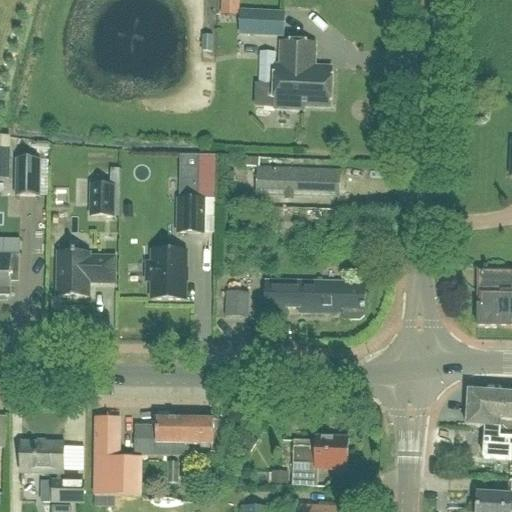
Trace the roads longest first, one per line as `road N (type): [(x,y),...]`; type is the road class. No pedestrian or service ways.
road 1 (tertiary): [(414,372),(0,373)]
road 2 (unclassified): [(414,372),(431,0)]
road 3 (unclassified): [(406,511),(414,372)]
